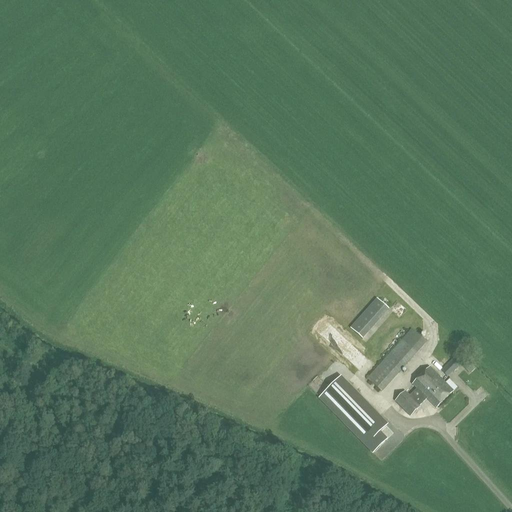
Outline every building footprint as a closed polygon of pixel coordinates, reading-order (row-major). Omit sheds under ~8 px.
[(265,185),(259,191),(266,198),(272,191),(265,185)] [(389,310),(386,307),(378,300),(351,329),(363,340),(389,310)] [(403,308),(398,312),(402,318),(408,313),(403,308)] [(319,332),(331,344),(341,334),(329,322),(319,332)] [(368,380),(381,392),(426,342),(412,330),(368,380)] [(335,344),(343,353),(352,345),(343,336),(335,344)] [(355,366),(365,375),(373,365),(363,356),(355,366)] [(446,365),(453,372),(462,363),(455,356),(446,365)] [(395,402),(410,417),(420,407),(419,407),(427,399),(436,409),(454,392),(430,368),(412,385),(417,389),(409,396),(405,392),(395,402)] [(381,432),(389,424),(354,389),(343,378),(319,399),(372,454),(388,439),(381,432)] [(489,389),(493,394),(500,389),(495,383),(489,389)]
